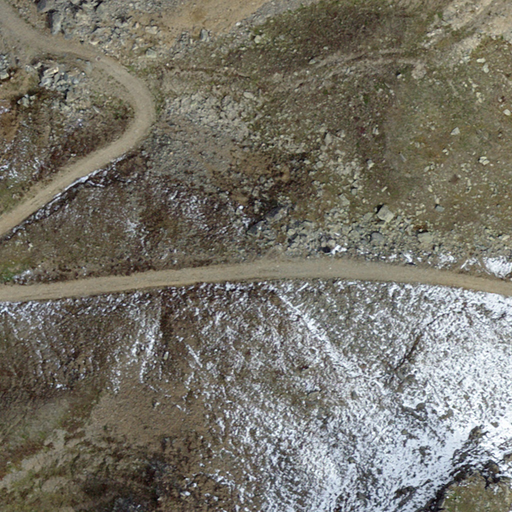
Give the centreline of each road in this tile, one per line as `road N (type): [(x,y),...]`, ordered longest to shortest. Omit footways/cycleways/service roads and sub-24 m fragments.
road 1 (track): [(511,295),(317,267),(0,293)]
road 2 (track): [(0,231),(117,151),(144,119),(138,90),(98,62),(47,46),(0,6)]
